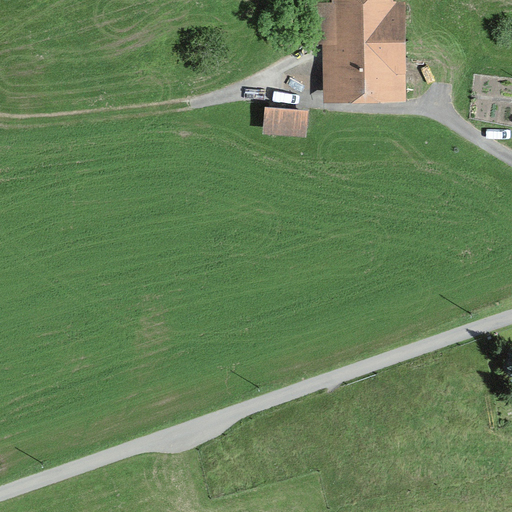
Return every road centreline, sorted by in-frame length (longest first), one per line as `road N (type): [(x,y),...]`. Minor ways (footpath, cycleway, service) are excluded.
road 1 (unclassified): [(0,495),(511,318)]
road 2 (unclassified): [(195,103),(261,94),(417,109),(511,158)]
road 3 (track): [(0,126),(195,103)]
